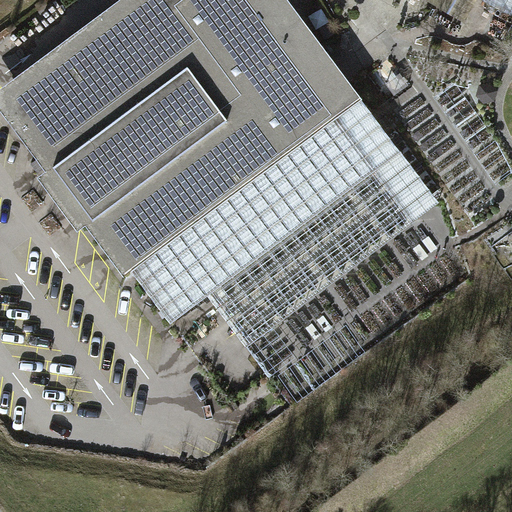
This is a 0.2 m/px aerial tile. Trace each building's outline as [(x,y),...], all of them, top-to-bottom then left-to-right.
[(86,222),(123,274),(132,267),(15,111),(163,0),(114,0),(0,85),(0,106),(45,168),(37,174),(77,227),(86,222)] [(252,0),(163,0),(15,111),(132,267),(337,114),(252,0)] [(440,201),(290,0),(252,0),(337,114),(416,219),(440,201)] [(511,0),(484,0),(511,15),(511,0)] [(416,219),(337,114),(132,267),(171,321),(208,294),(246,345),(416,219)] [(353,325),(273,369),(290,400),(370,356),(353,325)]
